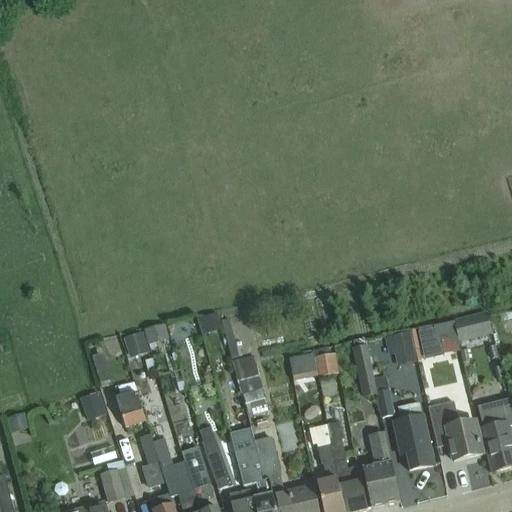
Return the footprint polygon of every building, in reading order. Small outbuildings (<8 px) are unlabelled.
[(231,362),(221,323),(220,323),(217,315),(207,318),(206,314),(196,317),(203,338),(222,332),(231,362)] [(486,315),(453,323),(458,343),(491,336),(486,315)] [(187,319),(167,324),(172,340),(192,334),(187,319)] [(261,389),(254,366),(252,357),(241,360),(228,321),(221,323),(231,362),(230,362),(240,396),(261,389)] [(458,343),(453,323),(433,328),(435,337),(439,339),(445,338),(447,341),(453,345),(458,343)] [(165,326),(143,331),(147,346),(168,341),(165,326)] [(142,334),(123,340),(129,361),(148,354),(142,334)] [(416,363),(409,334),(384,339),(388,357),(394,356),(397,368),(416,363)] [(364,340),(352,343),(354,350),(351,351),(363,400),(375,397),(374,394),(376,393),(364,340)] [(381,363),(378,341),(367,342),(370,365),(381,363)] [(495,347),(488,348),(491,360),(498,359),(495,347)] [(466,351),(460,353),(463,364),(469,363),(466,351)] [(293,383),(317,378),(313,356),(289,361),(293,383)] [(313,356),(317,378),(318,378),(318,379),(338,376),(334,356),(314,360),(313,356)] [(151,357),(144,359),(148,374),(155,372),(151,357)] [(429,365),(415,372),(420,383),(435,376),(429,365)] [(501,368),(494,370),(497,380),(504,379),(501,368)] [(145,423),(139,404),(133,384),(114,390),(118,400),(116,400),(125,429),(145,423)] [(261,390),(242,396),(249,417),(267,412),(261,390)] [(376,393),(374,394),(375,397),(380,420),(394,417),(388,391),(376,393)] [(80,400),(87,422),(106,416),(99,394),(80,400)] [(482,430),(481,431),(492,474),(511,468),(511,448),(507,429),(511,428),(511,409),(510,401),(477,409),(482,430)] [(427,410),(432,431),(437,450),(449,447),(453,463),(482,456),(474,423),(458,427),(453,404),(427,410)] [(433,467),(423,419),(421,419),(418,405),(398,408),(401,423),(393,425),(399,450),(405,449),(409,471),(408,471),(408,473),(433,467)] [(366,511),(361,483),(357,469),(346,471),(340,442),(343,441),(339,424),(326,427),(330,445),(330,447),(337,480),(344,511),(366,511)] [(241,441),(232,443),(234,453),(235,459),(242,489),(256,486),(259,500),(253,501),(255,511),(275,511),(269,483),(264,484),(256,448),(254,448),(251,434),(247,432),(242,433),(240,437),(241,441)] [(373,465),(357,469),(361,483),(366,511),(369,511),(395,506),(399,505),(383,434),(367,438),(373,465)] [(149,437),(139,441),(146,463),(148,468),(158,465),(152,445),(149,437)] [(107,456),(131,450),(127,439),(104,445),(107,456)] [(255,444),(256,448),(264,484),(269,483),(275,511),(318,511),(316,503),(313,488),(285,494),(283,495),(280,480),(281,479),(272,440),(255,444)] [(215,441),(202,445),(217,491),(230,487),(215,441)] [(322,511),(344,511),(337,480),(330,447),(317,450),(320,467),(323,466),(327,483),(317,485),(322,511)] [(180,455),(183,464),(198,511),(218,511),(218,510),(211,511),(210,511),(205,496),(212,493),(198,449),(180,455)] [(132,497),(121,462),(106,467),(108,475),(101,477),(108,504),(132,497)] [(181,511),(198,511),(183,464),(161,471),(164,481),(169,496),(168,496),(170,500),(177,497),(181,511)] [(0,511),(13,511),(4,477),(0,478),(0,511)] [(255,511),(253,501),(251,502),(249,492),(229,497),(232,511),(255,511)] [(173,511),(170,500),(168,496),(149,502),(152,511),(173,511)]
